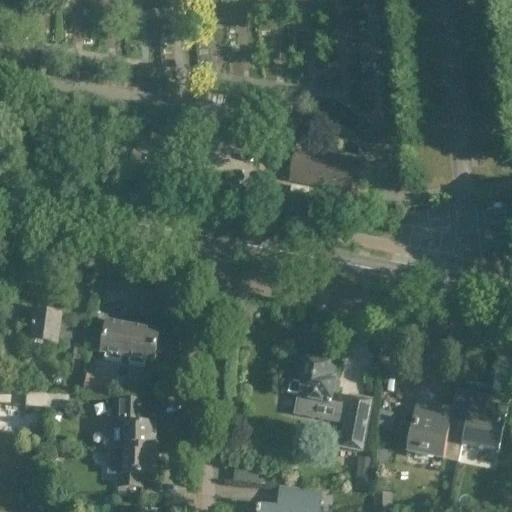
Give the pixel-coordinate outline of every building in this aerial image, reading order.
[(324,159),(295,153),(289,181),(350,192),(356,161),(324,155),(324,159)] [(31,343),(30,354),(46,357),(47,345),(57,346),(58,337),(72,339),(75,318),(35,313),(35,316),(32,315),(31,328),(33,328),(31,343)] [(126,327),(106,324),(104,336),(92,334),(89,351),(154,363),(159,334),(136,329),(136,328),(126,326),(126,327)] [(330,402),(335,377),(332,377),(334,367),(321,364),(320,362),(312,360),(309,362),(307,362),(303,382),(301,381),(301,384),(290,382),(288,394),(298,396),(295,415),(345,425),(340,448),(362,452),(371,402),(350,398),(348,406),(330,402)] [(105,402),(105,387),(85,388),(85,402),(105,402)] [(450,421),(467,424),(464,441),(479,444),(479,445),(487,447),(487,445),(500,448),(505,418),(486,414),(489,397),(472,394),(471,399),(455,396),(452,408),(450,421)] [(26,395),(25,409),(46,411),(47,397),(26,395)] [(47,397),(46,411),(69,411),(69,397),(47,397)] [(154,441),(155,426),(143,425),(143,402),(117,401),(116,425),(105,424),(104,450),(124,450),(156,451),(156,441),(154,441)] [(464,441),(467,424),(450,421),(452,408),(436,405),(433,422),(413,418),(407,448),(420,450),(420,451),(428,453),(428,452),(459,458),(462,447),(463,447),(464,441)] [(380,412),(377,430),(392,432),(395,416),(389,414),(380,412)] [(466,444),(463,460),(503,468),(506,452),(466,444)] [(109,450),(108,475),(118,475),(118,488),(142,489),(142,476),(154,476),(154,460),(156,460),(156,451),(124,450),(109,450)] [(358,459),(354,491),(367,493),(371,460),(358,459)] [(289,491),(287,510),(257,507),(256,511),(318,511),(321,494),(289,491)] [(52,511),(58,511),(95,508),(94,494),(51,499),(52,511)] [(374,496),(373,511),(390,511),(391,496),(374,496)]
